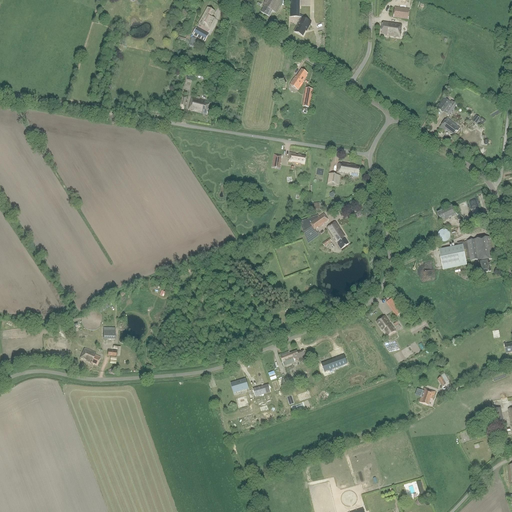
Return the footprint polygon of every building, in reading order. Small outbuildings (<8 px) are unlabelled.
[(275,13),(281,0),(265,0),(263,5),(264,5),(263,8),(261,12),(269,16),(272,11),(275,13)] [(290,0),(290,17),(300,17),(299,0),(290,0)] [(394,17),(408,20),(410,9),(395,7),(394,17)] [(209,29),(215,19),(212,17),(215,12),(207,8),(199,23),(209,29)] [(307,31),(311,22),(302,18),(294,32),(303,36),(306,31),(307,31)] [(401,25),(383,22),(381,34),(385,35),(400,37),(401,25)] [(197,28),(192,35),(205,42),(209,35),(197,28)] [(306,76),(308,73),(302,70),(297,77),(296,76),(291,83),(299,89),(304,82),(303,81),(307,76),(306,76)] [(306,88),(304,102),(307,103),(306,107),(309,108),(312,89),(306,88)] [(177,108),(184,110),(187,96),(181,94),(177,108)] [(192,98),(189,111),(207,115),(210,102),(192,98)] [(450,102),(444,98),(436,107),(443,112),(443,111),(450,116),(458,106),(451,101),(450,102)] [(476,116),(473,121),(477,124),(479,121),(483,125),(486,121),(482,118),(481,119),(480,119),(476,116)] [(454,136),(460,128),(459,127),(459,128),(457,126),(447,118),(440,128),(445,132),(446,130),(454,136)] [(305,165),(306,158),(301,157),(302,155),(299,154),(299,156),(296,156),(296,154),(290,153),(288,163),(305,165)] [(274,154),(272,167),(279,169),(282,156),(274,154)] [(358,178),(359,168),(354,167),(354,165),(350,165),(350,166),(347,165),(347,164),(342,163),(341,164),(338,164),(337,174),(352,176),(352,177),(358,178)] [(341,176),(329,174),(327,185),(338,187),(338,186),(339,186),(341,176)] [(437,212),(442,222),(457,215),(452,205),(437,212)] [(318,228),(328,221),(323,214),(319,217),(318,215),(300,222),(303,232),(304,232),(308,244),(320,235),(318,233),(317,233),(314,230),(317,227),(318,228)] [(346,236),(342,230),(340,231),(338,228),(340,227),(336,222),(327,228),(342,249),(350,244),(345,237),(346,236)] [(448,231),(446,229),(443,229),(440,230),(438,232),(438,235),(438,238),(439,240),(442,241),(445,242),(447,241),(449,239),(450,236),(450,233),(448,231)] [(490,237),(474,240),(458,243),(459,247),(439,250),(443,270),(467,265),(466,260),(470,260),(470,262),(478,260),(481,274),(492,272),(489,260),(494,260),(490,237)] [(386,302),(397,316),(403,311),(393,297),(386,302)] [(389,334),(395,330),(385,316),(377,321),(383,330),(385,329),(389,334)] [(70,333),(74,332),(72,327),(78,325),(77,323),(68,327),(70,333)] [(116,328),(104,328),(103,339),(115,339),(116,328)] [(506,354),(511,353),(511,343),(506,345),(505,344),(494,346),(497,358),(506,356),(506,354)] [(480,363),(491,358),(486,348),(475,354),(480,363)] [(97,366),(101,359),(95,356),(96,354),(85,349),(80,360),(91,365),(92,364),(97,366)] [(295,359),(305,355),(303,350),(298,352),(297,350),(290,353),(289,351),(280,354),(284,365),(295,361),(295,359)] [(347,365),(344,356),(321,365),(324,373),(347,365)] [(269,385),(265,373),(258,375),(261,387),(253,389),(255,397),(271,392),(269,385)] [(246,380),(231,385),(233,392),(248,388),(246,380)] [(443,381),(439,384),(443,391),(447,389),(443,381)] [(435,392),(425,389),(425,388),(419,402),(428,406),(430,398),(433,399),(435,392)] [(496,408),(498,421),(505,420),(503,408),(496,408)] [(377,493),(365,497),(369,508),(380,505),(377,493)]
